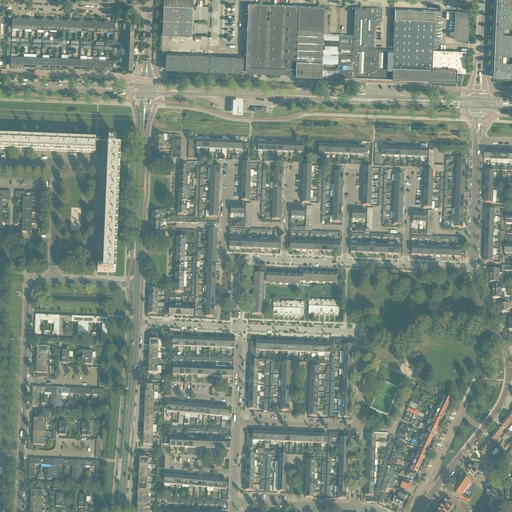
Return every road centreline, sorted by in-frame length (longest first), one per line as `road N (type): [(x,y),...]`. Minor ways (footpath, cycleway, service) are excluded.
road 1 (unclassified): [(357,426),(353,331),(240,327)]
road 2 (secondary): [(120,511),(136,324)]
road 3 (secondary): [(369,99),(182,91)]
road 4 (unclassified): [(54,245),(93,242),(95,163),(55,161)]
road 5 (secondary): [(137,285),(143,132)]
road 6 (residential): [(148,14),(0,6)]
road 7 (tertiary): [(473,268),(478,139)]
road 8 (unclassified): [(357,426),(236,419)]
